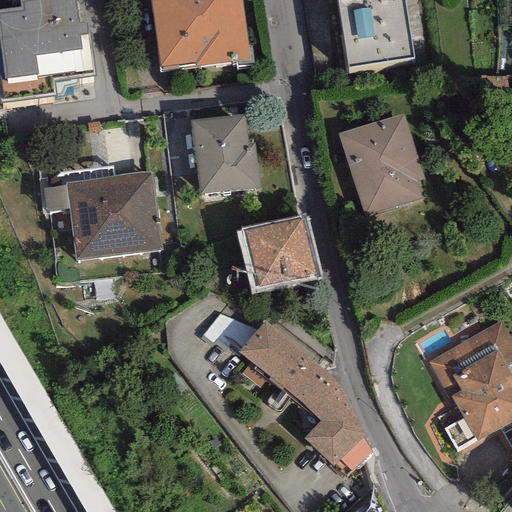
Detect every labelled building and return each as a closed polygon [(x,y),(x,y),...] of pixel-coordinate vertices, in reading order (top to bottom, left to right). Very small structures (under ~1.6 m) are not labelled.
[(91,87),(80,0),(26,0),(29,24),(0,27),(0,115),(59,109),(56,91),(91,87)] [(237,0),(144,0),(158,79),(248,63),(237,0)] [(398,0),(326,0),(339,81),(409,71),(398,0)] [(401,120),(332,142),(358,224),(427,202),(401,120)] [(248,127),(198,133),(206,204),(264,197),(259,152),(251,153),(248,127)] [(166,259),(156,180),(51,193),(55,219),(76,217),(83,269),(166,259)] [(295,236),(240,251),(255,307),(310,292),(295,236)] [(511,429),(511,390),(490,353),(511,340),(499,319),(420,365),(471,453),(511,429)] [(261,331),(237,361),(319,424),(320,432),(304,452),(333,474),(338,469),(345,476),(367,460),(360,449),(362,446),(343,394),(261,331)]
